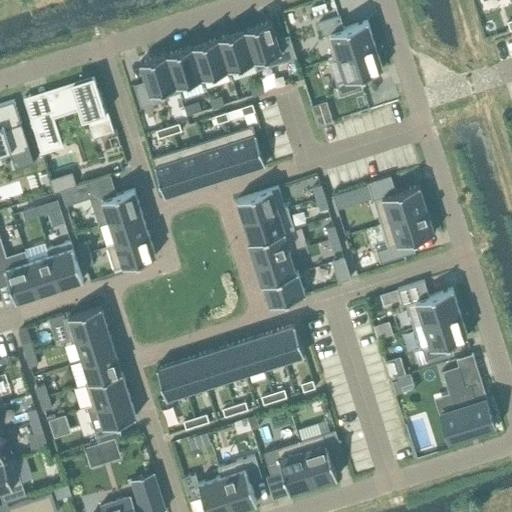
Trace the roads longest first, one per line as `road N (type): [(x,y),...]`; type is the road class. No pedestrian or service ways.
road 1 (residential): [(220,193),(427,127)]
road 2 (residential): [(332,294),(392,482)]
road 3 (residential): [(105,49),(158,213)]
road 4 (residential): [(261,0),(105,49)]
road 5 (residential): [(131,359),(178,511)]
road 6 (residential): [(511,401),(465,252)]
road 7 (residential): [(332,294),(465,252)]
road 8 (residential): [(131,359),(260,317)]
road 9 (residential): [(427,127),(386,0)]
road 10 (residential): [(465,252),(427,127)]
road 11 (residential): [(220,193),(260,317)]
road 12 (residential): [(392,482),(511,443)]
road 13 (residential): [(158,213),(171,264),(108,288)]
